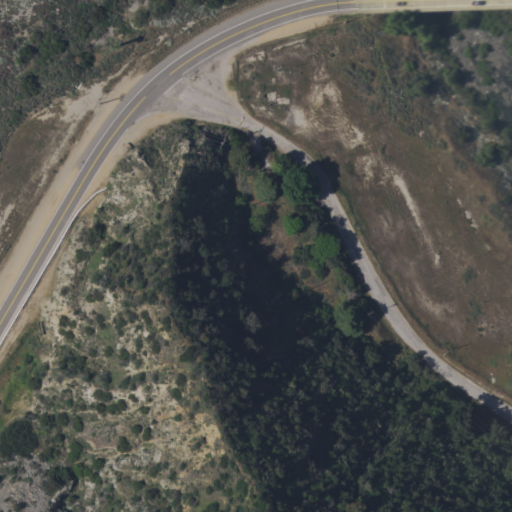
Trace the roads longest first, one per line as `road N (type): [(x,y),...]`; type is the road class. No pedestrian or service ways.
road 1 (residential): [(150,90),(282,148),(314,177),(418,351),(451,386),(511,424)]
road 2 (secondary): [(355,1),(291,10),(176,65),(117,126),(0,319)]
